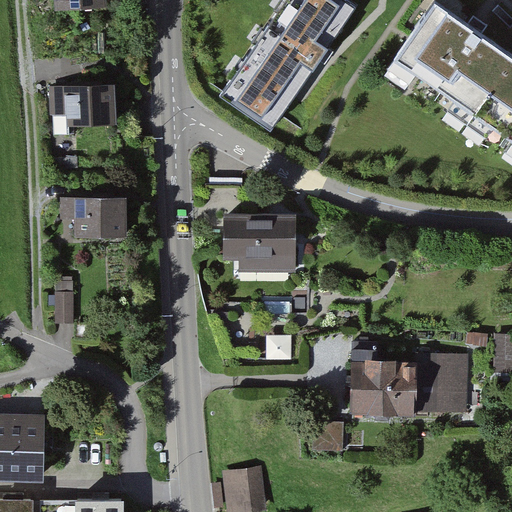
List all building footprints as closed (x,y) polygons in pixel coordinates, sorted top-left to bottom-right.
[(96,0),(39,0),(42,16),(97,9),(96,0)] [(358,7),(347,0),(283,0),(220,98),(270,132),(322,57),(358,7)] [(434,3),(397,59),(511,133),(511,54),(473,29),(434,3)] [(116,85),(49,87),(50,117),(53,117),(54,136),(69,136),(69,127),(117,126),(116,85)] [(126,199),(59,198),(60,219),(76,220),(77,240),(127,239),(126,199)] [(288,211),(217,215),(219,262),(234,261),(235,270),(291,267),(288,211)] [(74,282),(55,282),(56,324),(75,324),(74,282)] [(292,359),(292,336),(269,337),(269,359),(292,359)] [(462,351),(409,351),(408,412),(462,413),(462,351)] [(403,356),(336,353),(334,413),(401,416),(403,356)] [(34,417),(0,417),(0,478),(34,478),(34,417)] [(335,422),(306,422),(307,452),(335,452),(335,422)] [(262,511),(259,467),(219,470),(221,511),(262,511)] [(107,511),(107,499),(63,498),(62,511),(107,511)] [(24,511),(24,499),(0,499),(0,511),(24,511)]
